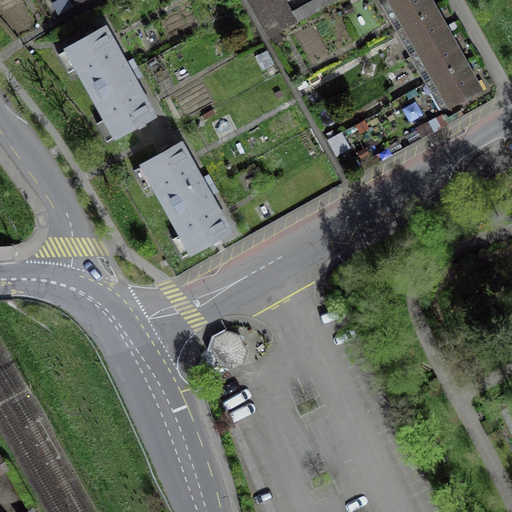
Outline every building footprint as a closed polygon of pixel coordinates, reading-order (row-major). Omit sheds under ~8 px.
[(295,20),(296,22),(335,0),(310,0),(290,12),(282,0),(249,0),(269,35),(295,20)] [(389,0),(403,25),(434,7),(429,0),(389,0)] [(419,52),(449,35),(434,7),(403,25),(419,52)] [(68,49),(92,92),(128,72),(104,29),(68,49)] [(434,79),(464,62),(449,35),(419,52),(434,79)] [(464,62),(434,79),(450,107),(480,90),(464,62)] [(152,115),(128,72),(92,92),(116,135),(152,115)] [(168,207),(203,188),(180,145),(144,165),(168,207)] [(227,231),(203,188),(168,207),(192,250),(227,231)] [(231,365),(239,362),(243,354),(243,349),(239,341),(234,339),(229,339),(225,329),(215,333),(210,337),(208,341),(208,351),(216,352),(219,359),(222,363),(231,365)]
